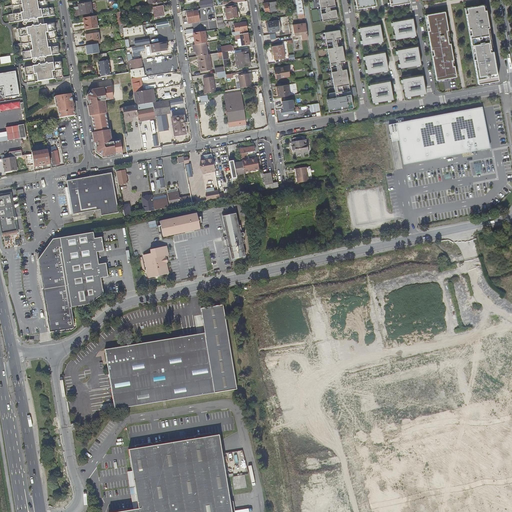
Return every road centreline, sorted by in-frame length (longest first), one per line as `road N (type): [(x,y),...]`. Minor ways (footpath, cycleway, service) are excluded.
road 1 (tertiary): [(511,218),(119,306),(51,351)]
road 2 (residential): [(62,0),(89,165)]
road 3 (tertiary): [(69,511),(79,493),(51,351)]
road 4 (primary): [(38,511),(13,358)]
road 5 (residential): [(173,0),(196,145)]
road 6 (residential): [(251,0),(272,131)]
road 7 (primary): [(0,376),(24,497)]
